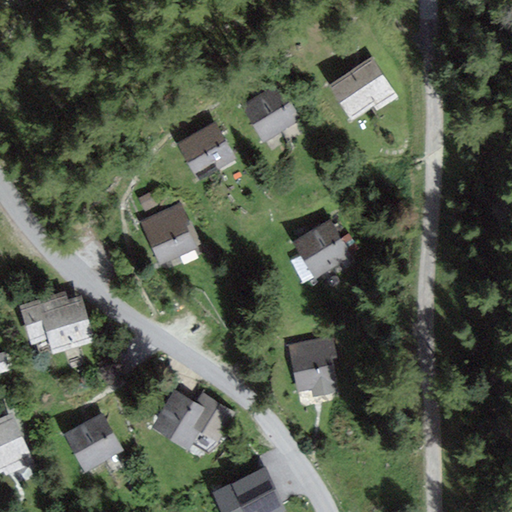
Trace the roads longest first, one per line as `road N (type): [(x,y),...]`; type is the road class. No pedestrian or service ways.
road 1 (residential): [(438,0),(425,303),(434,511)]
road 2 (residential): [(0,185),(66,266),(246,397),(283,438),(327,511)]
